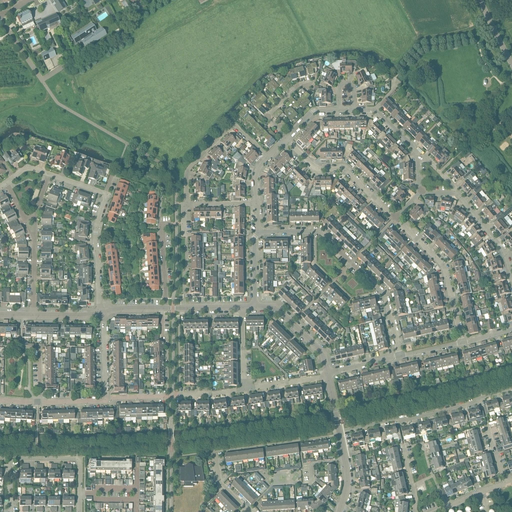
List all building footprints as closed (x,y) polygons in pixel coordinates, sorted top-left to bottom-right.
[(51,0),(53,2),(52,3),(53,5),(52,5),(58,13),(65,9),(61,4),(63,3),(61,0),(51,0)] [(116,21),(108,6),(105,9),(113,22),(116,21)] [(33,22),(28,11),(17,16),(22,28),(27,25),(33,22)] [(42,23),(37,25),(40,32),(47,29),(47,31),(61,25),(56,14),(47,18),(48,18),(42,21),(42,23)] [(92,24),(71,38),(75,44),(83,38),(84,41),(82,42),(86,48),(103,37),(100,31),(92,36),(90,33),(96,30),(92,24)] [(50,58),(55,55),(53,50),(47,52),(50,58)] [(47,52),(41,55),(44,61),(50,58),(47,52)] [(337,61),(331,65),(333,67),(335,70),(337,68),(338,69),(340,69),(340,71),(340,73),(346,73),(346,64),(346,59),(342,59),(342,61),(337,61)] [(349,64),(346,64),(346,73),(352,73),(352,68),(355,68),(356,69),(357,67),(357,63),(355,61),(349,61),(349,64)] [(311,64),(306,65),(307,67),(307,68),(308,70),(308,71),(309,74),(309,75),(314,74),(317,70),(316,69),(319,68),(321,63),(318,62),(318,64),(311,66),(311,64)] [(299,69),(294,71),(297,79),(305,77),(305,75),(309,74),(308,71),(308,70),(307,68),(304,69),(305,71),(303,71),(303,68),(302,67),(298,68),(299,69)] [(325,77),(334,81),(336,76),(332,74),(333,71),(326,68),(324,73),(327,74),(325,77)] [(360,73),(356,75),(358,81),(367,77),(365,74),(368,73),(365,68),(359,71),(360,73)] [(276,78),(275,78),(278,80),(288,90),(291,87),(288,84),(291,81),(292,80),(297,79),(294,71),(292,70),(290,72),(289,73),(290,75),(291,76),(289,77),(285,81),(281,78),(281,75),(279,75),(278,75),(276,75),(276,78)] [(367,77),(358,81),(360,86),(365,84),(367,87),(368,86),(373,84),(372,82),(373,81),(372,79),(370,75),(370,76),(367,77)] [(325,77),(322,76),(321,80),(319,85),(326,88),(327,85),(332,87),(334,81),(325,77)] [(272,81),(269,85),(276,91),(279,88),(285,93),(288,90),(278,80),(275,78),(272,81)] [(268,89),(265,93),(273,100),(275,97),(272,94),(276,91),(269,85),(266,88),(268,89)] [(362,97),(371,97),(371,94),(374,94),(374,88),(367,88),(367,91),(362,91),(362,97)] [(321,94),(321,98),(331,98),(331,92),(326,92),(325,89),(319,89),(319,94),(321,94)] [(302,98),(300,100),(306,106),(309,103),(306,100),(309,97),(303,91),(300,94),(302,95),(301,96),(301,98),(302,98)] [(257,97),(263,103),(269,97),(266,94),(263,97),(260,94),(257,97)] [(251,103),(258,110),(263,115),(266,112),(260,106),(263,103),(257,97),(251,103)] [(306,106),(300,100),(297,103),(291,97),(288,100),(291,103),(293,105),(297,109),(300,106),(303,109),(306,106)] [(371,97),(362,97),(362,103),(367,103),(367,106),(374,106),(374,101),(371,101),(371,97)] [(331,104),(331,98),(321,98),(321,101),(319,101),(319,107),(326,107),(326,104),(331,104)] [(383,107),(387,111),(393,104),(387,98),(380,105),(382,107),(383,107)] [(393,104),(387,111),(391,115),(390,115),(392,117),(400,110),(401,108),(395,102),(393,104)] [(240,114),(239,116),(245,122),(246,120),(249,117),(255,111),(249,105),(240,114)] [(291,109),(288,113),(294,119),(297,115),(294,112),(297,109),(293,105),(290,108),(291,109)] [(273,116),(276,120),(279,116),(282,119),(285,116),(279,110),(273,116)] [(400,110),(392,117),(394,119),(395,119),(399,123),(406,116),(400,110)] [(291,122),(294,119),(288,113),(285,116),(291,122)] [(245,122),(243,124),(247,127),(250,124),(253,127),(256,123),(259,120),(262,117),(260,116),(257,119),(255,117),(253,120),(249,117),(246,120),(245,122)] [(405,129),(408,126),(412,122),(406,116),(399,123),(403,127),(405,129)] [(256,123),(253,127),(256,130),(253,133),(253,134),(254,136),(256,135),(256,136),(259,133),(262,130),(262,129),(259,126),(262,123),(261,122),(264,119),(262,117),(259,120),(256,123)] [(365,130),(367,131),(371,122),(366,122),(366,118),(361,119),(361,128),(365,128),(365,130)] [(415,118),(412,122),(408,126),(405,129),(407,131),(411,135),(418,128),(414,124),(415,124),(418,121),(415,118)] [(321,132),(322,131),(321,127),(318,122),(315,125),(313,123),(309,127),(316,134),(319,131),(321,132)] [(370,130),(373,134),(380,127),(376,123),(374,125),(371,122),(367,131),(369,132),(370,130)] [(259,133),(256,136),(259,139),(261,137),(264,137),(265,139),(268,136),(272,132),(269,129),(267,131),(265,130),(267,128),(265,126),(263,128),(262,129),(262,130),(259,133)] [(312,138),(316,134),(309,127),(305,131),(312,138)] [(374,134),(372,135),(376,139),(377,139),(378,140),(378,141),(384,135),(381,133),(383,132),(384,131),(380,127),(373,134),(374,134)] [(418,128),(411,135),(415,139),(417,141),(420,137),(424,134),(418,128)] [(305,131),(301,135),(308,142),(312,138),(305,131)] [(268,136),(265,139),(268,142),(265,145),(269,148),(275,142),(271,139),(275,135),(272,132),(268,136)] [(229,134),(225,138),(232,145),(234,142),(236,144),(240,140),(235,135),(233,138),(229,134)] [(420,137),(417,141),(419,143),(419,142),(423,146),(430,140),(424,134),(420,137)] [(305,146),(308,142),(301,135),(298,139),(300,141),(297,144),(303,150),(306,147),(305,146)] [(386,137),(384,135),(378,141),(378,140),(376,143),(378,145),(379,144),(383,147),(384,146),(385,146),(392,138),(388,135),(386,137)] [(225,138),(221,142),(225,146),(222,148),(224,150),(227,153),(231,149),(229,148),(232,145),(225,138)] [(386,145),(385,146),(389,150),(387,152),(389,154),(391,152),(396,147),(394,145),(395,144),(396,142),(392,138),(386,145)] [(427,151),(429,153),(432,149),(436,145),(438,143),(436,141),(433,143),(430,140),(423,146),(427,150),(427,151)] [(347,152),(347,153),(351,155),(348,158),(347,158),(351,162),(358,155),(356,153),(354,151),(352,148),(353,146),(350,145),(347,152)] [(436,145),(432,149),(429,153),(431,155),(431,154),(435,158),(442,151),(436,145)] [(250,151),(248,154),(255,161),(259,156),(255,153),(257,150),(252,146),(249,150),(250,151)] [(396,147),(391,152),(393,154),(394,153),(398,157),(405,150),(401,146),(399,148),(398,149),(396,147)] [(35,147),(32,157),(36,159),(36,160),(44,162),(47,152),(35,147)] [(216,147),(212,151),(219,158),(222,155),(225,158),(228,154),(227,153),(224,150),(222,152),(216,147)] [(442,151),(435,158),(439,162),(438,163),(441,165),(445,161),(446,160),(451,155),(444,149),(442,151)] [(405,150),(398,157),(401,161),(398,164),(399,165),(409,160),(407,156),(409,154),(405,150)] [(8,153),(2,157),(7,162),(8,161),(11,165),(17,162),(23,158),(17,151),(10,156),(8,153)] [(212,151),(209,155),(214,160),(211,162),(216,166),(220,163),(217,160),(219,158),(212,151)] [(284,152),(280,156),(287,163),(291,159),(284,152)] [(236,153),(232,158),(238,161),(244,164),(247,161),(250,165),(255,161),(248,154),(245,157),(243,155),(242,157),(241,158),(236,153)] [(55,161),(53,166),(62,169),(63,165),(66,166),(67,163),(69,157),(61,154),(59,158),(58,157),(56,157),(55,161)] [(358,155),(351,162),(355,166),(362,159),(358,155)] [(280,156),(276,160),(283,167),(287,163),(280,156)] [(362,159),(355,166),(359,170),(366,163),(362,159)] [(75,165),(72,172),(81,175),(84,168),(87,169),(90,162),(84,160),(82,164),(78,162),(76,166),(75,165)] [(276,160),(273,164),(280,171),(283,167),(276,160)] [(399,165),(397,165),(397,170),(403,170),(413,170),(413,164),(411,164),(409,164),(409,163),(411,163),(409,160),(399,165)] [(238,161),(236,169),(238,170),(237,173),(247,175),(248,170),(243,168),(244,164),(238,161)] [(454,170),(450,173),(453,178),(463,170),(465,168),(462,164),(461,165),(458,161),(451,167),(452,169),(453,168),(454,168),(455,169),(454,170)] [(203,162),(201,167),(209,172),(211,169),(214,170),(215,171),(216,171),(218,168),(216,166),(211,162),(210,166),(203,162)] [(97,181),(98,175),(104,177),(107,167),(102,165),(102,168),(93,165),(94,163),(91,163),(90,167),(92,168),(88,178),(97,181)] [(366,163),(359,170),(363,174),(370,167),(366,163)] [(270,169),(268,174),(277,178),(277,176),(277,175),(281,172),(280,171),(273,164),(269,168),(270,169)] [(305,166),(301,171),(301,172),(295,178),(299,182),(305,175),(302,172),(306,168),(305,166)] [(201,167),(198,172),(205,176),(203,179),(209,180),(211,177),(213,173),(209,172),(201,167)] [(363,174),(367,177),(374,170),(370,167),(363,174)] [(301,171),(297,168),(291,174),(295,178),(301,172),(301,171)] [(367,177),(371,181),(379,172),(375,169),(374,170),(367,177)] [(466,174),(463,170),(453,178),(457,182),(462,178),(464,180),(472,173),(470,171),(466,174)] [(375,185),(381,178),(383,176),(379,172),(371,181),(375,185)] [(234,176),(233,182),(240,183),(240,180),(245,181),(247,175),(237,173),(235,173),(234,176)] [(472,179),(475,176),(472,173),(464,180),(466,182),(461,187),(464,191),(474,182),(472,179)] [(266,179),(264,179),(264,185),(274,185),(276,185),(276,180),(277,178),(268,174),(266,179)] [(305,175),(299,182),(303,186),(309,179),(305,175)] [(413,181),(413,175),(403,175),(403,181),(402,181),(402,184),(409,184),(409,181),(413,181)] [(330,189),(332,189),(336,179),(331,179),(331,178),(326,178),(326,187),(331,187),(330,189)] [(383,188),(390,181),(388,179),(387,181),(386,181),(385,182),(381,178),(375,185),(379,189),(381,186),(383,188)] [(203,183),(196,183),(196,189),(205,188),(205,185),(209,185),(209,180),(203,179),(203,183)] [(336,179),(332,189),(334,190),(335,188),(339,191),(345,184),(341,180),(339,183),(336,179)] [(474,182),(464,191),(468,195),(473,191),(475,193),(482,187),(483,186),(478,180),(474,182)] [(233,182),(233,183),(233,189),(235,189),(235,193),(245,192),(245,186),(240,187),(239,183),(240,183),(233,182)] [(348,187),(345,184),(339,191),(337,193),(341,197),(342,195),(349,188),(348,187)] [(352,187),(351,185),(348,187),(349,188),(342,195),(346,199),(353,192),(350,189),(352,187)] [(396,194),(403,201),(407,196),(403,193),(405,191),(407,192),(410,190),(401,185),(394,192),(396,194)] [(477,195),(471,200),(475,204),(482,198),(479,193),(484,189),(482,187),(475,193),(477,195)] [(34,188),(31,201),(35,203),(39,190),(34,188)] [(50,191),(48,195),(58,199),(60,199),(62,195),(60,195),(62,191),(52,188),(52,190),(53,190),(53,191),(50,191)] [(205,188),(196,189),(196,194),(203,194),(203,197),(209,197),(209,192),(209,189),(205,189),(205,188)] [(84,194),(78,192),(77,195),(74,194),(71,203),(80,206),(84,194)] [(235,196),(231,196),(231,202),(240,202),(240,198),(245,198),(245,192),(235,193),(235,196)] [(348,205),(350,203),(357,196),(356,195),(353,192),(346,199),(344,201),(348,205)] [(116,193),(113,199),(118,201),(118,199),(123,200),(124,196),(116,193)] [(354,206),(361,199),(358,196),(360,194),(358,193),(356,195),(357,196),(350,203),(354,206)] [(84,194),(80,206),(89,209),(92,200),(89,199),(90,197),(84,194)] [(403,201),(396,194),(393,197),(391,195),(388,199),(393,204),(395,202),(398,205),(403,201)] [(59,203),(60,199),(58,199),(48,195),(47,200),(48,201),(46,207),(55,210),(57,204),(58,204),(58,203),(59,203)] [(148,204),(152,204),(153,202),(157,202),(157,198),(149,197),(149,195),(147,195),(146,196),(145,200),(146,201),(145,201),(145,203),(148,204)] [(433,211),(437,211),(437,203),(434,203),(434,198),(428,198),(425,198),(425,199),(424,200),(425,201),(425,205),(426,205),(428,207),(428,208),(433,208),(433,211)] [(441,203),(437,203),(437,211),(440,210),(441,208),(445,209),(447,199),(442,198),(441,203)] [(482,198),(475,204),(479,208),(484,204),(486,206),(491,201),(490,199),(486,202),(482,198)] [(0,208),(0,209),(1,212),(10,208),(9,206),(8,206),(7,205),(10,204),(7,199),(0,203),(0,206),(1,208),(0,208)] [(112,204),(120,207),(122,202),(124,203),(125,201),(123,200),(118,199),(118,201),(113,199),(112,204)] [(353,207),(359,213),(364,208),(362,206),(365,203),(361,199),(354,206),(353,207)] [(452,200),(447,199),(445,209),(449,210),(449,212),(452,213),(453,210),(455,206),(451,205),(452,200)] [(488,208),(482,213),(486,217),(493,211),(497,208),(498,207),(493,201),(493,200),(491,201),(486,206),(488,208)] [(417,206),(412,210),(419,217),(421,219),(424,216),(427,212),(429,210),(425,206),(423,208),(423,207),(420,210),(417,206)] [(368,207),(362,213),(366,217),(373,211),(368,207)] [(10,210),(11,210),(10,208),(1,212),(3,216),(4,215),(6,219),(15,215),(13,210),(10,211),(10,210)] [(41,215),(41,221),(51,221),(51,216),(52,216),(52,212),(53,210),(46,208),(44,212),(42,212),(42,215),(41,215)] [(119,211),(110,208),(109,212),(117,215),(121,216),(122,213),(121,213),(122,211),(119,210),(119,211)] [(495,224),(493,226),(497,230),(504,224),(507,222),(504,219),(511,211),(511,209),(510,208),(502,215),(502,214),(497,219),(499,221),(495,224)] [(457,213),(453,210),(452,213),(450,217),(452,219),(454,217),(458,220),(464,212),(459,209),(457,213)] [(419,217),(412,210),(408,215),(412,218),(410,221),(415,225),(418,222),(417,220),(419,217)] [(373,211),(366,217),(364,219),(368,223),(376,215),(377,215),(379,213),(378,212),(376,214),(373,211)] [(493,211),(486,217),(490,221),(495,217),(497,219),(502,214),(500,212),(497,215),(493,211)] [(313,212),(313,222),(319,222),(319,221),(322,221),(323,218),(319,218),(319,212),(313,212)] [(458,220),(456,222),(462,227),(468,222),(465,219),(468,215),(464,212),(458,220)] [(7,224),(9,227),(17,223),(16,221),(15,221),(15,220),(17,219),(15,215),(6,219),(8,223),(7,224)] [(372,227),(374,225),(374,224),(380,218),(377,215),(376,215),(368,223),(372,227)] [(323,218),(322,221),(324,223),(323,223),(327,228),(334,221),(330,217),(326,221),(323,218)] [(76,230),(79,230),(88,232),(89,225),(86,225),(86,221),(80,220),(81,218),(78,218),(76,230)] [(384,222),(380,218),(374,224),(374,225),(378,229),(377,230),(379,232),(381,230),(379,228),(384,222)] [(471,219),(468,222),(462,227),(461,227),(467,234),(469,232),(473,229),(471,227),(474,224),(471,219)] [(41,221),(41,226),(44,226),(44,227),(42,227),(42,229),(52,229),(52,225),(51,225),(51,221),(41,221)] [(331,232),(338,225),(334,221),(327,228),(331,232)] [(504,224),(497,230),(500,234),(506,230),(508,232),(511,228),(511,224),(510,226),(507,222),(504,224)] [(12,230),(14,234),(22,230),(20,225),(17,226),(17,225),(18,225),(17,223),(9,227),(10,231),(12,230)] [(430,224),(428,225),(424,230),(426,232),(424,234),(428,238),(435,231),(431,228),(433,227),(430,224)] [(331,232),(335,236),(342,229),(338,225),(331,232)] [(473,229),(469,232),(472,236),(470,237),(472,240),(478,235),(476,233),(480,230),(476,226),(473,229)] [(41,232),(41,237),(51,237),(51,233),(52,233),(52,229),(42,229),(42,231),(44,231),(44,232),(41,232)] [(346,233),(342,229),(335,236),(340,240),(346,233)] [(389,231),(387,229),(381,234),(384,237),(385,235),(389,239),(395,233),(391,229),(389,231)] [(22,230),(14,234),(16,238),(14,239),(16,242),(17,243),(26,242),(25,238),(24,236),(23,237),(22,235),(25,234),(22,230)] [(87,238),(88,232),(79,230),(78,234),(75,234),(74,240),(83,241),(84,238),(87,238)] [(437,242),(439,239),(441,237),(439,235),(435,231),(428,238),(432,242),(434,240),(437,242)] [(340,240),(344,244),(350,237),(346,233),(340,240)] [(395,233),(389,239),(387,241),(391,245),(399,236),(400,237),(402,235),(400,233),(398,235),(395,233)] [(478,235),(472,240),(470,242),(476,248),(478,247),(483,242),(481,240),(484,237),(481,233),(478,235)] [(143,244),(146,244),(155,243),(155,234),(142,235),(143,244)] [(195,237),(191,237),(191,243),(200,243),(204,243),(203,234),(195,234),(195,237)] [(393,249),(396,247),(403,240),(400,237),(399,236),(391,245),(390,246),(393,249)] [(439,249),(446,242),(448,240),(444,236),(435,245),(439,249)] [(41,237),(41,242),(44,242),(43,244),(42,244),(42,246),(52,246),(52,242),(50,242),(51,237),(41,237)] [(344,244),(348,248),(354,241),(350,237),(344,244)] [(400,250),(407,244),(403,240),(396,247),(400,250)] [(358,245),(354,241),(348,248),(352,251),(358,245)] [(18,249),(18,253),(28,253),(28,248),(25,248),(25,247),(27,247),(27,245),(26,242),(17,243),(17,245),(17,249),(18,249)] [(439,249),(443,253),(449,246),(446,242),(439,249)] [(478,247),(479,250),(482,254),(484,252),(492,247),(490,242),(486,245),(484,242),(483,242),(478,247)] [(79,251),(79,255),(88,254),(87,247),(85,248),(84,244),(75,245),(76,252),(79,251)] [(352,251),(356,256),(363,249),(358,245),(352,251)] [(411,248),(408,245),(402,252),(406,256),(412,249),(413,250),(415,248),(413,246),(411,248)] [(41,249),(40,254),(50,254),(50,250),(52,250),(52,246),(42,246),(42,248),(43,248),(43,249),(41,249)] [(447,256),(453,250),(449,246),(443,253),(447,256)] [(492,247),(484,252),(487,256),(484,257),(486,260),(493,257),(491,254),(495,251),(492,247)] [(406,256),(403,259),(407,262),(410,260),(416,253),(416,252),(415,251),(414,251),(413,250),(412,249),(406,256)] [(457,254),(453,250),(447,256),(451,260),(457,254)] [(358,258),(362,262),(369,255),(365,251),(358,258)] [(16,258),(16,262),(26,262),(26,260),(25,260),(25,258),(28,258),(28,253),(18,253),(18,258),(16,258)] [(410,260),(407,262),(411,266),(414,263),(420,257),(421,258),(421,257),(423,256),(421,254),(419,256),(416,253),(410,260)] [(40,254),(40,259),(43,259),(43,260),(42,260),(42,263),(52,263),(52,259),(50,259),(50,254),(40,254)] [(88,254),(79,255),(76,255),(77,265),(86,264),(86,261),(89,261),(88,254)] [(362,262),(366,266),(373,259),(369,255),(362,262)] [(298,258),(297,258),(297,263),(301,263),(303,263),(303,269),(307,267),(310,266),(310,263),(311,263),(311,257),(301,257),(298,258)] [(414,263),(411,266),(415,270),(417,267),(424,260),(421,257),(421,258),(420,257),(414,263)] [(454,264),(453,264),(454,270),(463,267),(466,267),(465,261),(462,257),(454,261),(454,264)] [(493,257),(486,260),(487,263),(489,268),(501,264),(500,264),(501,263),(500,259),(495,260),(493,257)] [(366,266),(371,270),(377,263),(373,259),(366,266)] [(424,260),(417,267),(421,271),(428,264),(428,265),(430,263),(429,261),(427,263),(424,260)] [(18,265),(18,270),(28,270),(28,265),(25,265),(25,264),(26,264),(26,262),(16,262),(16,265),(18,265)] [(40,266),(40,271),(50,271),(50,267),(52,267),(52,263),(42,263),(42,265),(43,265),(43,266),(40,266)] [(371,270),(375,274),(381,267),(377,263),(371,270)] [(422,278),(426,276),(435,271),(432,268),(428,265),(428,264),(421,271),(420,272),(422,278)] [(490,272),(485,273),(486,277),(491,276),(498,273),(498,271),(502,269),(501,264),(489,268),(490,272)] [(79,266),(75,266),(75,270),(78,270),(78,274),(82,274),(91,274),(91,269),(86,269),(86,266),(79,266)] [(307,267),(301,270),(306,274),(310,278),(317,271),(312,267),(312,268),(310,266),(307,267)] [(375,274),(379,278),(385,271),(381,267),(375,274)] [(28,270),(18,270),(18,274),(16,274),(16,279),(26,279),(26,276),(25,276),(25,275),(28,275),(28,270)] [(40,271),(40,276),(43,276),(43,277),(42,277),(42,280),(51,280),(54,280),(54,276),(52,276),(50,276),(50,271),(40,271)] [(317,271),(310,278),(314,282),(321,275),(317,271)] [(379,278),(383,282),(389,275),(385,271),(379,278)] [(437,282),(440,281),(439,279),(437,280),(436,275),(435,275),(435,271),(426,276),(428,283),(437,281),(437,282)] [(389,275),(383,282),(387,286),(394,279),(396,276),(392,273),(390,276),(389,275)] [(495,279),(496,283),(500,282),(505,280),(504,275),(499,276),(498,273),(491,276),(492,279),(495,279)] [(321,275),(314,282),(318,286),(325,279),(321,275)] [(394,279),(387,286),(391,290),(392,289),(394,291),(400,287),(397,284),(398,283),(397,283),(399,281),(396,277),(394,279)] [(325,279),(318,286),(322,290),(329,283),(325,279)] [(78,280),(77,280),(78,280),(78,285),(77,285),(77,288),(86,288),(86,285),(91,285),(91,280),(82,280),(78,280)] [(501,285),(500,282),(496,283),(493,284),(494,288),(497,287),(498,291),(507,288),(506,283),(501,285)] [(325,292),(329,296),(335,290),(331,286),(325,292)] [(394,293),(393,294),(395,299),(404,297),(402,292),(400,287),(394,291),(394,293)] [(86,288),(77,288),(77,292),(80,292),(80,297),(89,297),(89,291),(86,291),(86,288)] [(200,288),(191,289),(191,294),(193,294),(193,297),(204,297),(204,288),(200,288)] [(282,299),(289,292),(285,288),(284,288),(278,294),(282,299)] [(495,292),(498,300),(504,298),(505,298),(504,295),(510,293),(508,288),(507,288),(498,291),(495,292)] [(3,293),(3,298),(6,298),(6,302),(9,302),(9,304),(14,304),(14,297),(9,296),(9,289),(3,289),(3,293)] [(329,296),(327,299),(331,303),(333,300),(339,294),(335,290),(329,296)] [(282,299),(286,302),(293,296),(289,292),(282,299)] [(14,297),(14,304),(20,304),(20,303),(23,303),(23,302),(26,302),(26,293),(23,293),(20,293),(20,297),(14,297)] [(36,296),(36,302),(37,302),(38,302),(38,303),(39,303),(39,305),(45,305),(45,296),(43,296),(40,294),(39,294),(38,294),(37,295),(37,296),(36,296)] [(333,300),(337,304),(344,298),(339,294),(333,300)] [(290,306),(297,300),(293,296),(286,302),(290,306)] [(80,302),(78,302),(78,306),(86,306),(86,302),(89,302),(89,297),(80,297),(80,302)] [(348,302),(344,298),(337,304),(341,309),(345,304),(348,307),(349,304),(347,302),(348,302)] [(501,303),(502,307),(511,305),(509,300),(505,301),(504,298),(498,300),(497,300),(498,304),(501,303)] [(290,306),(294,310),(301,304),(297,300),(290,306)] [(354,312),(360,311),(358,302),(352,303),(352,304),(349,304),(348,307),(353,306),(354,312)] [(294,310),(299,315),(305,308),(301,304),(294,310)] [(503,316),(509,314),(508,311),(511,309),(511,307),(511,305),(502,307),(503,312),(500,312),(502,316),(503,316)] [(464,314),(477,311),(475,306),(472,307),(463,309),(464,314)] [(301,317),(305,321),(312,314),(307,310),(301,317)] [(477,311),(464,314),(466,319),(474,317),(481,316),(480,310),(477,311)] [(503,316),(505,324),(508,323),(511,321),(511,316),(510,313),(509,314),(503,316)] [(309,325),(316,318),(312,314),(305,321),(309,325)] [(114,322),(110,322),(110,330),(112,330),(114,327),(120,327),(120,318),(114,318),(114,322)] [(309,325),(313,329),(320,322),(316,318),(309,325)] [(313,329),(317,333),(324,326),(320,322),(313,329)] [(479,322),(476,322),(467,324),(468,330),(477,328),(480,327),(479,322)] [(273,334),(279,327),(275,323),(268,329),(271,332),(267,335),(269,337),(273,334)] [(413,325),(407,326),(408,329),(410,338),(415,337),(413,328),(413,325)] [(11,326),(11,335),(16,335),(16,336),(19,336),(19,330),(16,330),(16,326),(11,326)] [(22,330),(22,338),(25,338),(31,338),(31,335),(31,326),(25,326),(25,330),(22,330)] [(52,326),(52,335),(58,335),(58,338),(61,338),(61,330),(58,330),(58,326),(52,326)] [(317,333),(321,337),(328,330),(324,326),(317,333)] [(61,330),(61,338),(64,338),(64,335),(69,335),(69,327),(64,327),(64,330),(61,330)] [(277,338),(283,331),(279,327),(273,334),(275,336),(271,339),(273,341),(277,338)] [(321,337),(325,341),(332,334),(328,330),(321,337)] [(281,342),(287,335),(283,331),(277,338),(279,340),(276,343),(277,345),(281,342)] [(336,339),(336,338),(332,334),(325,341),(330,345),(336,339)] [(287,335),(281,342),(283,344),(280,347),(281,349),(285,345),(285,346),(291,339),(287,335)] [(504,351),(510,349),(507,340),(501,342),(503,347),(500,348),(501,350),(503,350),(504,350),(504,351)] [(291,351),(297,345),(293,341),(286,347),(289,349),(285,353),(287,355),(291,351)] [(496,343),(490,345),(493,354),(498,353),(498,354),(499,357),(503,356),(502,354),(501,350),(500,348),(497,349),(496,343)] [(295,355),(301,349),(297,345),(291,351),(293,353),(289,357),(291,359),(295,355)] [(490,345),(484,347),(487,356),(493,354),(490,345)] [(484,347),(479,348),(482,357),(487,356),(484,347)] [(479,348),(474,350),(476,359),(482,357),(479,348)] [(301,349),(295,355),(297,357),(294,361),(295,363),(299,359),(305,353),(301,349)] [(474,350),(468,352),(471,361),(476,359),(474,350)] [(465,362),(471,361),(468,352),(462,353),(464,359),(461,360),(462,362),(465,361),(465,362)] [(457,354),(451,356),(453,365),(459,364),(459,363),(462,362),(461,360),(458,360),(457,354)] [(298,369),(303,368),(312,366),(311,361),(302,362),(303,366),(298,367),(298,369)] [(425,371),(431,370),(429,361),(423,362),(424,368),(421,368),(422,371),(425,370),(425,371)] [(417,363),(411,364),(413,374),(419,372),(420,372),(421,377),(423,377),(422,371),(421,368),(418,369),(417,363)] [(313,372),(312,366),(303,368),(304,371),(299,372),(300,378),(306,377),(306,374),(313,372)] [(395,370),(392,371),(393,375),(393,377),(394,381),(398,380),(403,379),(402,376),(400,367),(394,368),(395,370)] [(383,371),(385,380),(390,379),(390,378),(393,377),(393,375),(390,375),(388,369),(383,371)] [(55,384),(46,384),(46,390),(49,390),(49,393),(55,393),(55,384)] [(315,387),(316,395),(320,395),(321,400),(323,399),(322,394),(321,386),(318,386),(317,385),(316,385),(316,384),(315,385),(315,387)] [(309,386),(309,387),(311,396),(314,396),(315,401),(317,400),(316,395),(315,387),(312,387),(311,386),(310,386),(310,385),(309,386)] [(114,387),(114,392),(118,392),(118,395),(126,394),(126,386),(113,386),(113,387),(114,387)] [(311,401),(311,396),(309,387),(306,388),(305,387),(304,387),(304,386),(303,386),(303,388),(304,396),(301,396),(302,403),(305,402),(304,397),(308,397),(309,402),(311,401)] [(291,388),(291,390),(293,399),(296,399),(297,404),(299,403),(299,398),(297,389),(294,390),(294,388),(292,389),(292,388),(291,388)] [(293,404),(293,399),(291,390),(288,391),(288,389),(286,390),(286,389),(285,389),(285,391),(286,399),(283,399),(284,405),(287,405),(287,400),(290,399),(291,404),(293,404)] [(273,391),(273,393),(275,402),(278,401),(279,406),(282,406),(281,401),(279,392),(276,393),(276,391),(274,391),(273,391)] [(275,402),(273,393),(270,393),(270,392),(268,392),(267,392),(267,394),(268,401),(266,402),(266,408),(270,408),(269,403),(272,402),(273,407),(276,407),(275,402)] [(257,404),(255,396),(252,396),(252,395),(251,395),(251,394),(249,395),(250,397),(249,397),(251,404),(248,405),(249,411),(252,410),(251,405),(254,405),(255,410),(258,410),(257,404)] [(255,394),(255,396),(257,404),(260,404),(261,409),(264,409),(263,404),(262,395),(258,395),(258,394),(257,394),(256,394),(255,394)] [(237,396),(238,398),(239,407),(242,407),(243,412),(246,411),(245,406),(244,397),(240,398),(240,397),(239,397),(239,396),(237,396)] [(503,402),(500,403),(502,409),(505,408),(511,407),(510,405),(508,397),(506,398),(506,396),(502,398),(503,402)] [(239,407),(238,398),(234,399),(234,398),(233,398),(233,397),(231,397),(232,399),(233,407),(230,407),(231,414),(234,413),(233,408),(236,408),(237,413),(240,412),(239,407)] [(219,399),(220,401),(221,410),(225,409),(225,414),(228,414),(227,409),(226,400),(222,401),(222,399),(221,400),(221,399),(219,399)] [(493,402),(491,402),(494,410),(499,408),(500,410),(502,409),(500,403),(498,404),(496,399),(492,401),(493,402)] [(203,411),(203,402),(200,402),(200,401),(198,401),(198,400),(197,400),(197,402),(197,410),(194,410),(194,416),(197,416),(197,411),(201,411),(201,416),(203,416),(203,411)] [(221,410),(220,401),(216,402),(216,400),(215,400),(214,400),(214,402),(215,410),(212,410),(213,416),(216,416),(215,411),(219,410),(219,415),(222,415),(221,410)] [(185,411),(185,402),(181,403),(181,401),(180,401),(179,401),(179,403),(179,410),(176,410),(176,417),(179,417),(179,412),(182,412),(183,417),(185,417),(185,411)] [(486,405),(483,406),(484,408),(486,414),(494,412),(491,402),(490,403),(489,401),(485,403),(486,405)] [(163,405),(157,406),(157,414),(163,414),(166,414),(166,408),(166,406),(163,406),(163,405)] [(119,409),(116,409),(116,418),(125,418),(125,415),(125,407),(119,407),(119,409)] [(475,410),(473,410),(476,418),(476,420),(484,418),(482,409),(479,409),(479,408),(475,409),(475,410)] [(113,410),(107,410),(108,419),(113,419),(113,420),(116,420),(116,418),(116,409),(116,412),(113,412),(113,410)] [(476,418),(473,410),(472,411),(472,409),(467,411),(469,415),(466,416),(468,422),(471,421),(470,420),(476,418)] [(74,411),(69,411),(69,420),(74,420),(77,419),(77,413),(74,413),(74,411)] [(80,413),(77,413),(77,419),(78,423),(86,422),(86,419),(86,411),(80,411),(80,413)] [(27,412),(26,420),(35,421),(35,415),(35,414),(32,414),(32,412),(27,412)] [(38,414),(39,421),(42,421),(47,420),(47,412),(41,412),(41,414),(38,414)] [(458,414),(457,415),(459,423),(459,424),(468,422),(466,416),(463,417),(462,412),(458,413),(458,414)] [(449,420),(451,427),(459,424),(459,423),(457,415),(455,415),(455,414),(451,415),(452,420),(449,420)] [(448,427),(451,427),(449,420),(447,421),(446,416),(441,417),(442,419),(440,419),(442,427),(448,426),(448,427)] [(437,428),(442,427),(440,419),(439,420),(438,418),(434,419),(435,424),(433,425),(434,431),(437,430),(437,428)] [(496,427),(505,424),(504,418),(496,421),(497,424),(495,424),(496,427)] [(425,423),(424,424),(426,431),(431,430),(432,432),(434,431),(433,425),(430,425),(429,421),(425,422),(425,423)] [(420,433),(426,431),(424,424),(422,424),(422,423),(418,424),(419,428),(416,429),(418,435),(421,435),(420,433)] [(498,429),(499,431),(510,428),(508,423),(505,424),(496,427),(497,429),(498,429)] [(392,436),(392,438),(398,437),(398,436),(401,435),(399,429),(396,430),(395,425),(391,426),(391,427),(390,428),(392,436)] [(415,436),(418,435),(416,429),(413,430),(412,425),(408,426),(408,428),(407,428),(409,436),(415,434),(415,436)] [(392,436),(390,428),(389,428),(388,427),(384,428),(385,432),(382,433),(384,439),(387,439),(386,437),(392,436)] [(403,437),(409,436),(407,428),(406,429),(405,427),(401,428),(403,437)] [(498,435),(499,437),(511,433),(510,428),(499,431),(500,434),(498,435)] [(381,440),(384,439),(382,433),(380,434),(379,429),(374,430),(375,431),(373,432),(375,439),(380,438),(381,440)] [(468,433),(470,439),(478,436),(477,431),(473,432),(472,429),(466,430),(467,433),(468,433)] [(375,439),(373,432),(372,432),(371,430),(367,431),(368,436),(366,437),(367,443),(370,442),(369,441),(375,439)] [(364,444),(367,443),(366,437),(363,437),(362,433),(358,434),(358,435),(356,435),(358,443),(359,447),(365,446),(364,444)] [(502,442),(511,438),(511,434),(511,433),(499,437),(500,439),(501,439),(502,442)] [(470,439),(467,439),(468,445),(479,442),(478,436),(470,439)] [(503,447),(504,450),(511,447),(511,438),(502,442),(503,444),(502,445),(503,447)] [(481,447),(479,442),(468,445),(470,450),(481,447)] [(394,449),(393,446),(387,447),(388,451),(389,450),(390,456),(398,454),(397,448),(394,449)] [(469,450),(471,457),(475,456),(474,454),(482,452),(481,447),(470,450),(469,450)] [(442,451),(439,452),(431,454),(432,460),(443,457),(442,451)] [(479,457),(480,463),(491,460),(490,454),(479,457)] [(443,457),(432,460),(434,465),(442,463),(445,462),(443,457)] [(480,463),(481,468),(484,467),(493,465),(491,460),(480,463)] [(443,468),(442,463),(434,465),(435,470),(438,469),(439,472),(446,469),(445,467),(443,468)] [(197,482),(203,481),(202,465),(178,467),(180,481),(183,481),(183,487),(193,486),(193,484),(197,484),(197,482)] [(485,478),(483,479),(484,481),(488,480),(487,478),(495,475),(494,470),(486,472),(484,473),(485,478)] [(403,473),(391,476),(392,479),(390,479),(391,481),(392,481),(404,479),(403,473)] [(463,478),(464,481),(467,489),(473,486),(469,478),(467,480),(465,475),(462,476),(463,478)] [(459,483),(463,491),(467,489),(464,481),(463,478),(458,480),(459,483)] [(232,484),(232,485),(236,489),(242,483),(238,479),(232,484)] [(452,481),(448,483),(453,495),(458,493),(454,485),(452,481)] [(329,488),(333,492),(337,488),(338,488),(337,482),(331,483),(331,485),(329,488)] [(242,483),(236,489),(239,493),(246,487),(242,483)] [(447,497),(453,495),(447,483),(447,484),(443,486),(444,488),(441,490),(443,495),(446,494),(447,497)] [(459,483),(454,485),(458,493),(463,491),(459,483)] [(246,487),(239,493),(243,497),(249,491),(252,488),(248,484),(248,485),(246,487)] [(327,486),(324,490),(330,496),(333,492),(329,488),(327,486)] [(249,491),(243,497),(247,501),(253,495),(256,492),(252,488),(249,491)] [(407,495),(406,489),(398,491),(394,492),(396,497),(397,499),(405,499),(404,495),(407,495)] [(324,490),(320,494),(326,500),(330,496),(324,490)] [(253,495),(247,501),(251,505),(252,504),(257,499),(260,496),(256,492),(253,495)] [(220,503),(226,497),(222,493),(216,499),(220,503)] [(320,494),(316,498),(318,500),(322,504),(326,500),(320,494)] [(220,503),(224,507),(230,501),(226,497),(220,503)] [(74,507),(74,502),(75,502),(75,498),(68,498),(67,511),(71,511),(71,507),(74,507)] [(396,499),(395,508),(399,508),(407,509),(408,504),(404,503),(405,499),(397,499),(396,499)] [(313,502),(313,508),(313,509),(319,509),(319,508),(322,504),(318,500),(316,502),(313,502)] [(224,507),(228,510),(234,504),(230,501),(224,507)]
